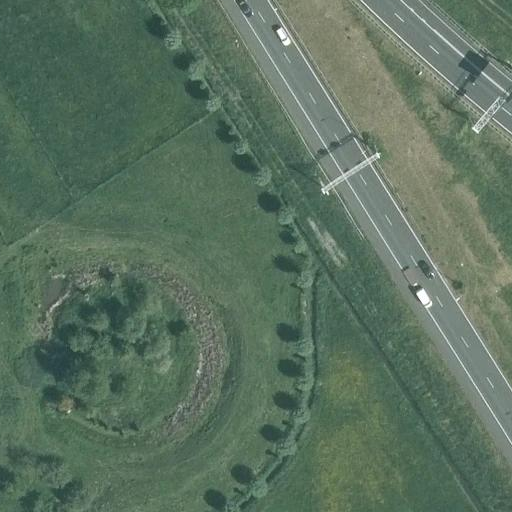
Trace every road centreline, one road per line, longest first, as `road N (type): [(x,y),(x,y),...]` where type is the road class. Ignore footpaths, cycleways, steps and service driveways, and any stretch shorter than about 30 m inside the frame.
road 1 (motorway): [(251,0),(511,416)]
road 2 (motorway): [(511,116),(379,0)]
